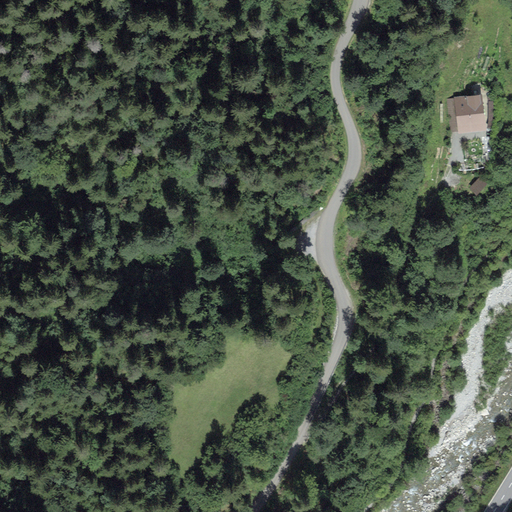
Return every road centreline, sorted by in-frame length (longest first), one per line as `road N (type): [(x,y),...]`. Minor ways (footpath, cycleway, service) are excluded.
road 1 (unclassified): [(360,0),(337,60),(336,90),(356,163),(327,216),(326,238),(348,326),(304,435),(252,511)]
road 2 (track): [(455,181),(444,179),(413,231),(405,287),(389,319),(304,435)]
